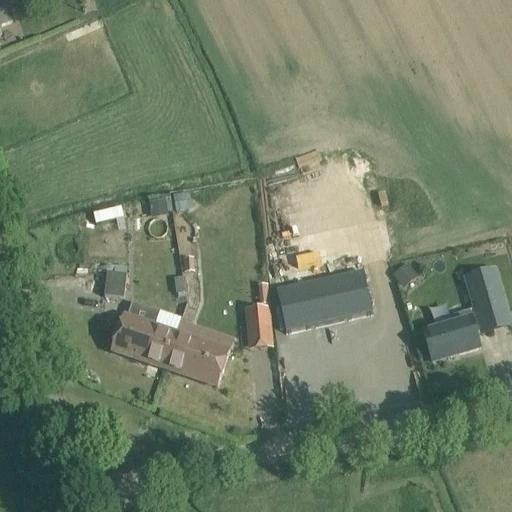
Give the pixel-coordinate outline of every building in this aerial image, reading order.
[(7,6),(0,8),(0,45),(1,45),(0,41),(0,30),(14,25),(7,6)] [(184,197),(172,198),(175,214),(187,212),(184,197)] [(167,203),(150,205),(151,218),(168,216),(167,203)] [(193,260),(184,261),(185,273),(193,273),(193,260)] [(406,290),(422,279),(412,266),(397,277),(406,290)] [(494,272),(466,281),(478,323),(507,314),(494,272)] [(363,274),(276,293),(286,336),(373,316),(363,274)] [(107,275),(104,299),(123,301),(126,277),(107,275)] [(176,296),(177,296),(185,295),(183,279),(174,280),(176,296)] [(124,318),(111,353),(165,371),(177,336),(181,324),(182,322),(160,314),(132,305),(127,319),(124,318)] [(269,311),(246,313),(247,329),(270,327),(269,311)] [(471,320),(423,334),(432,364),(433,363),(433,362),(458,354),(458,356),(479,350),(471,320)] [(177,336),(165,371),(214,388),(225,352),(177,336)]
